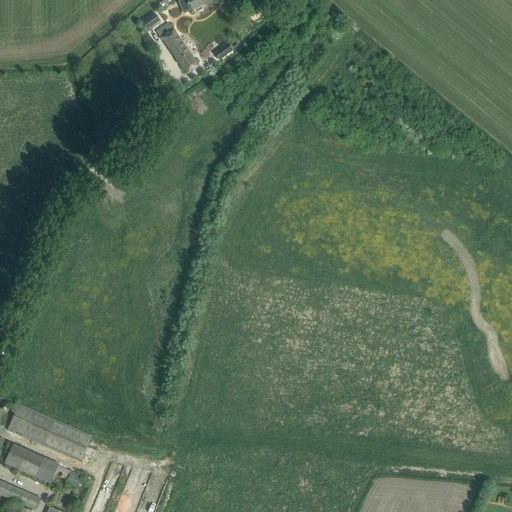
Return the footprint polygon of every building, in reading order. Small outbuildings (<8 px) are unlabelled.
[(213,0),(186,0),(191,9),(192,11),(213,0)] [(257,17),(257,10),(247,9),(246,17),(257,17)] [(156,32),(165,44),(186,74),(199,65),(168,23),(156,32)] [(134,28),(120,38),(134,57),(147,47),(134,28)] [(92,437),(14,403),(11,412),(15,413),(8,431),(81,462),(92,437)] [(58,465),(22,448),(13,444),(4,463),(49,484),(58,465)] [(82,477),(71,472),(66,482),(77,487),(82,477)] [(0,480),(0,495),(35,511),(41,498),(0,480)]
